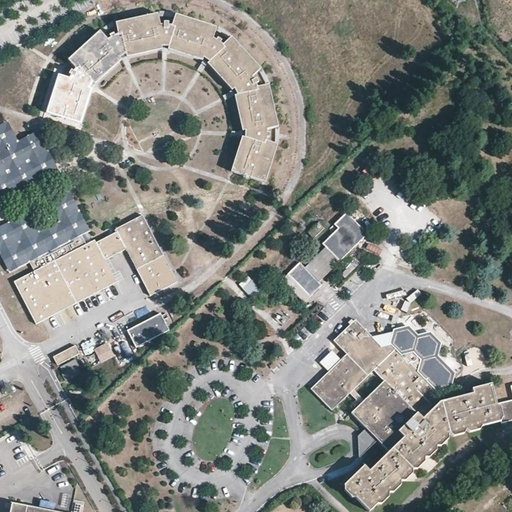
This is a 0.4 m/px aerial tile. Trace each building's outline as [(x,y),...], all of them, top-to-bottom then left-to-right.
[(141,22),(134,24),(124,26),(131,56),(159,50),(167,49),(159,18),(141,22)] [(172,48),(189,54),(202,59),(206,61),(210,49),(216,31),(195,24),(181,20),(175,36),(172,48)] [(105,35),(94,44),(77,60),(96,82),(109,72),(121,62),(124,59),(105,35)] [(259,71),(242,53),(234,43),(211,63),(236,91),(251,78),(259,71)] [(64,79),(53,113),(81,123),(92,89),(64,79)] [(269,92),(240,98),(243,112),(245,125),(247,135),(267,132),(276,130),(274,120),(271,98),(269,92)] [(11,118),(0,123),(0,200),(44,179),(50,176),(62,170),(41,129),(21,138),(11,118)] [(276,149),(246,140),(239,166),(236,174),(265,184),(266,179),(271,165),(276,149)] [(58,218),(59,221),(43,229),(41,229),(30,210),(0,224),(0,249),(12,273),(32,263),(30,260),(14,268),(5,250),(0,240),(0,228),(8,225),(9,226),(15,224),(15,222),(28,215),(39,236),(64,223),(62,218),(54,203),(61,198),(69,195),(74,204),(87,229),(81,232),(83,236),(92,231),(71,190),(49,200),(58,218)] [(96,240),(87,245),(83,236),(81,232),(87,229),(74,204),(69,195),(61,198),(54,203),(62,218),(64,223),(39,236),(28,215),(15,222),(15,224),(9,226),(8,225),(0,228),(0,240),(5,250),(14,268),(30,260),(32,263),(36,271),(16,282),(37,325),(62,312),(59,305),(59,304),(70,298),(74,306),(89,299),(118,284),(106,261),(128,250),(135,247),(146,267),(138,271),(151,297),(177,284),(145,217),(96,240)] [(348,210),(344,213),(366,237),(370,232),(348,210)] [(326,247),(341,262),(366,237),(344,213),(335,223),(339,228),(322,243),(326,247)] [(324,227),(318,221),(307,231),(313,237),(324,227)] [(135,247),(128,250),(138,271),(146,267),(135,247)] [(341,262),(326,247),(304,268),(300,263),(282,279),(304,302),(321,285),(319,282),(341,262)] [(248,299),(259,293),(251,277),(239,283),(248,299)] [(59,305),(62,312),(74,306),(70,298),(59,304),(59,305)] [(291,332),(302,342),(319,324),(321,325),(331,314),(318,303),(291,332)] [(168,329),(159,312),(126,329),(135,346),(168,329)] [(355,320),(333,340),(346,354),(341,359),(328,371),(311,389),(332,410),(349,393),(360,404),(351,413),(365,428),(378,441),(388,452),(368,471),(363,466),(344,486),(370,511),(449,434),(499,421),(495,404),(491,384),(471,389),(472,394),(440,402),(436,391),(449,388),(453,373),(435,356),(438,343),(429,334),(417,337),(408,328),(393,331),(393,333),(391,344),(395,348),(382,360),(378,357),(385,351),(372,337),(355,320)] [(393,333),(372,337),(385,351),(378,357),(382,360),(395,348),(391,344),(393,333)] [(108,343),(94,349),(100,364),(115,357),(108,343)] [(117,356),(124,354),(122,344),(115,346),(117,356)] [(81,355),(76,346),(54,357),(58,366),(81,355)] [(328,371),(341,359),(333,350),(320,362),(328,371)] [(511,385),(510,386),(511,395),(511,400),(495,404),(499,421),(500,423),(511,420),(511,385)] [(364,452),(378,441),(365,428),(360,433),(357,436),(359,458),(364,452)] [(41,502),(39,511),(38,511),(51,511),(53,504),(41,502)]
